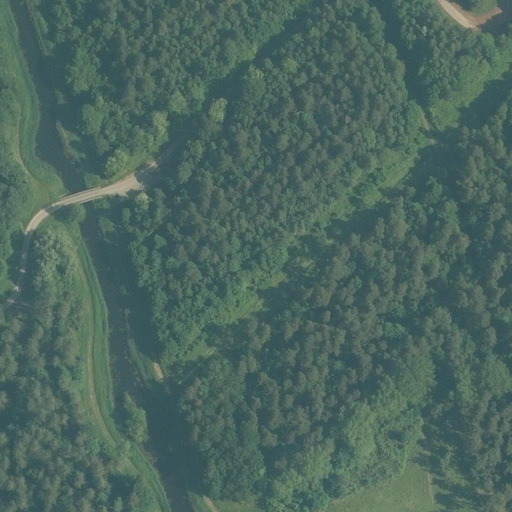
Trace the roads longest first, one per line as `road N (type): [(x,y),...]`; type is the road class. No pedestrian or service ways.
road 1 (track): [(0,38),(18,112),(17,157),(62,228),(88,297),(96,416),(159,511)]
road 2 (unclassified): [(0,309),(19,283),(34,219),(144,173),(326,0)]
road 3 (track): [(258,320),(511,85)]
road 4 (track): [(170,397),(106,190)]
road 5 (track): [(215,511),(170,397)]
